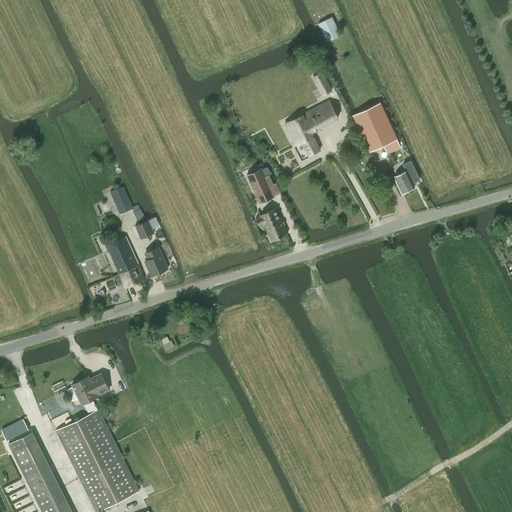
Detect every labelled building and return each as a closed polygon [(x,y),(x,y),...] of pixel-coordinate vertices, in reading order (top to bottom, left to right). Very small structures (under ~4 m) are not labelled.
[(341,35),(333,17),(318,24),(326,42),(341,35)] [(312,76),(313,78),(322,95),(330,91),(330,90),(332,89),(331,87),(322,71),(312,76)] [(311,132),(337,117),(329,100),(284,123),(296,145),(302,142),(308,155),(320,149),(311,132)] [(354,114),(353,115),(369,151),(371,150),(381,146),(383,145),(389,142),(397,138),(380,102),(354,114)] [(389,142),(383,145),(387,153),(393,150),(389,142)] [(397,172),(398,174),(395,176),(403,192),(415,186),(413,183),(419,180),(410,161),(404,164),(407,170),(403,172),(402,169),(397,172)] [(262,168),(247,175),(259,203),(274,196),(265,176),(262,168)] [(120,213),(133,208),(123,186),(111,192),(120,213)] [(256,218),(259,226),(260,226),(264,224),(272,241),(271,241),(287,234),(287,233),(275,208),(260,215),(260,216),(256,218)] [(148,220),(135,225),(141,238),(154,232),(148,220)] [(126,236),(107,245),(119,272),(138,264),(126,236)] [(167,269),(161,254),(158,247),(145,252),(148,259),(145,260),(153,275),(167,269)] [(120,274),(113,277),(114,280),(117,286),(124,283),(125,287),(145,278),(138,264),(119,272),(120,274)] [(114,280),(106,283),(109,290),(117,287),(117,286),(114,280)] [(166,350),(174,346),(171,340),(164,344),(166,350)] [(74,386),(67,389),(72,400),(79,397),(83,403),(88,414),(98,410),(92,399),(93,398),(99,396),(98,395),(110,389),(102,373),(90,378),(89,376),(73,384),(74,386)] [(88,414),(56,430),(97,511),(140,490),(99,409),(98,410),(88,414)] [(101,411),(105,418),(110,415),(106,409),(101,411)] [(23,420),(1,431),(6,441),(28,430),(23,420)] [(33,431),(8,444),(41,509),(63,498),(65,497),(33,431)] [(72,511),(65,497),(63,498),(41,509),(41,511),(72,511)]
